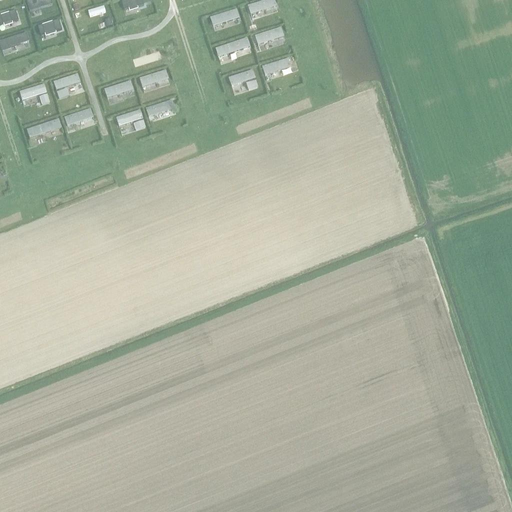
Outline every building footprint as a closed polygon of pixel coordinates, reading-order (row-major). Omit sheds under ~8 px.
[(49,0),(32,0),(27,2),(29,11),(51,4),(49,0)] [(141,0),(125,0),(121,1),(124,10),(128,9),(129,12),(137,9),(137,6),(143,5),(141,0)] [(274,0),(267,0),(247,6),(250,15),(276,7),(274,0)] [(104,6),(88,11),(90,18),(106,13),(104,6)] [(210,18),(212,27),(238,19),(235,10),(210,18)] [(15,11),(0,15),(0,25),(18,20),(15,11)] [(111,18),(104,20),(106,28),(113,26),(111,18)] [(58,20),(36,27),(39,36),(61,29),(58,20)] [(281,28),(254,37),(257,45),(284,37),(281,28)] [(25,34),(0,41),(0,50),(0,51),(28,42),(25,34)] [(246,39),(215,49),(218,59),(249,48),(246,39)] [(264,76),(290,68),(287,59),(261,68),(264,76)] [(165,71),(139,79),(141,87),(168,79),(165,71)] [(257,88),(252,71),(228,79),(231,87),(247,82),(248,84),(246,85),(248,91),(257,88)] [(77,75),(53,83),(59,100),(68,97),(66,90),(63,91),(63,89),(65,88),(80,83),(77,75)] [(130,82),(104,91),(106,99),(133,91),(130,82)] [(44,86),(19,93),(21,101),(39,96),(41,95),(41,97),(39,98),(42,106),(49,104),(44,86)] [(172,101),(146,109),(148,118),(175,110),(172,101)] [(90,109),(64,118),(67,126),(93,118),(90,109)] [(139,111),(115,119),(118,127),(133,122),(135,122),(136,124),(133,125),(135,131),(145,128),(139,111)] [(58,120),(26,131),(29,139),(61,129),(58,120)]
